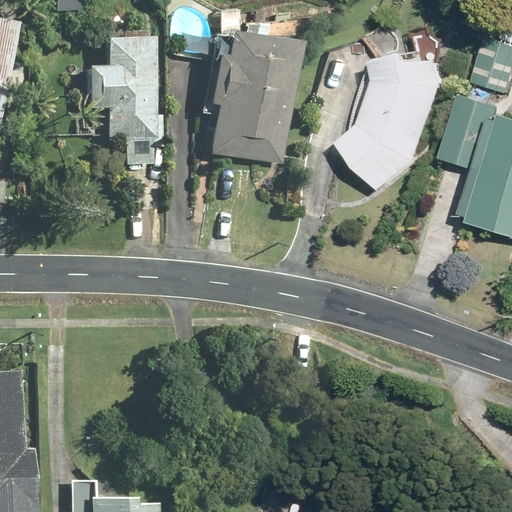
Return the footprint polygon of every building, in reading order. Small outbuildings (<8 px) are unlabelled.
[(0,107),(17,20),(0,17),(0,107)] [(303,42),(234,30),(229,56),(218,54),(209,106),(220,108),(213,151),(282,163),(303,42)] [(511,37),(494,32),(478,83),(511,93),(511,37)] [(163,116),(153,116),(156,37),(106,35),(105,64),(88,63),(87,105),(108,106),(107,138),(128,139),(127,162),(162,163),(163,116)] [(427,148),(448,78),(421,69),(418,60),(389,63),(388,87),(377,123),(350,145),(388,191),(423,163),(423,157),(427,148)] [(511,236),(511,115),(469,101),(449,162),(496,177),(480,226),(511,236)] [(35,511),(32,367),(0,367),(0,511),(35,511)] [(71,511),(164,511),(165,494),(94,493),(95,480),(72,480),(71,511)]
